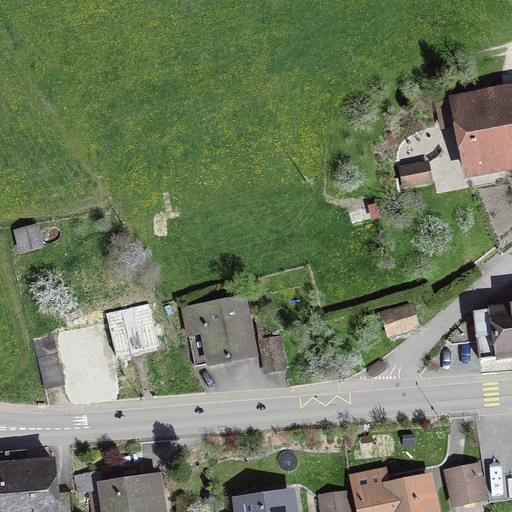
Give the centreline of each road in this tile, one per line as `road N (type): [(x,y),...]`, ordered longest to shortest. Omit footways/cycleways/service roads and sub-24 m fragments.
road 1 (secondary): [(0,428),(389,405)]
road 2 (residential): [(511,267),(408,357),(393,375),(389,405)]
road 3 (secondary): [(389,405),(511,393)]
